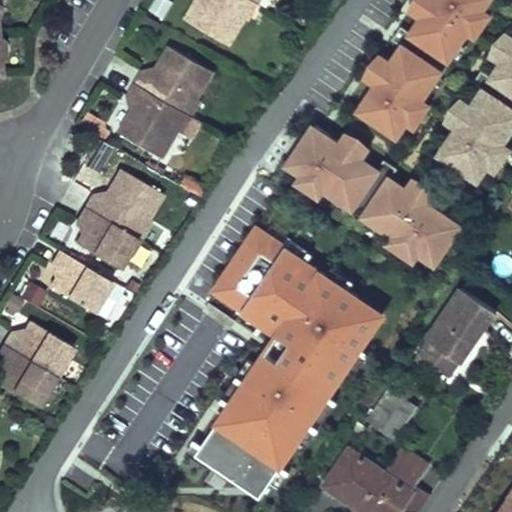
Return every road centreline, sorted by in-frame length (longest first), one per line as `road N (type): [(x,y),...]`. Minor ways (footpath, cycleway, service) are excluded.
road 1 (residential): [(26,511),(248,152),(355,0)]
road 2 (residential): [(14,145),(46,114),(114,0)]
road 3 (residential): [(511,395),(434,511)]
